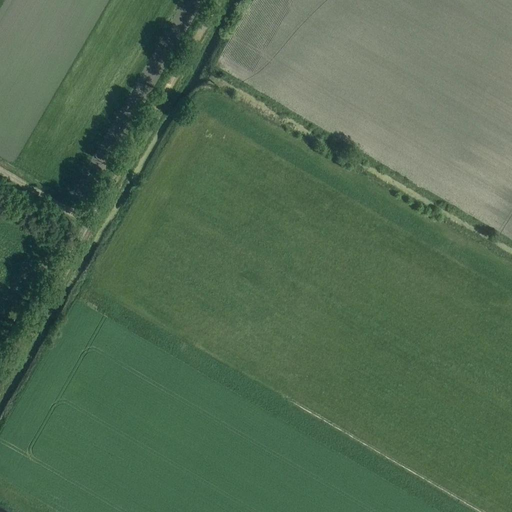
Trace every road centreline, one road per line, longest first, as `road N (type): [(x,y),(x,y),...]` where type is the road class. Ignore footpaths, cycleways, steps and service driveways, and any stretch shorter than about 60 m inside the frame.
road 1 (track): [(218,0),(90,221)]
road 2 (track): [(90,221),(0,376)]
